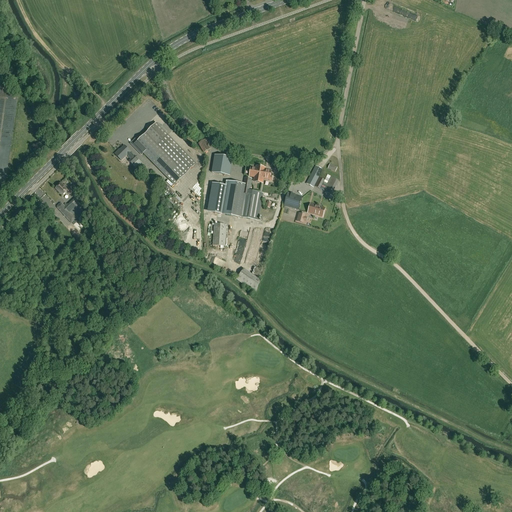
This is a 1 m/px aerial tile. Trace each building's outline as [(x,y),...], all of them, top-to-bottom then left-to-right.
[(188,156),(187,155),(168,135),(156,123),(140,140),(137,138),(131,144),(141,155),(143,153),(165,177),(166,178),(188,156)] [(204,154),(212,148),(206,139),(198,144),(204,154)] [(132,165),(138,160),(134,156),(133,156),(130,152),(124,146),(118,151),(117,151),(114,154),(121,161),(127,155),(130,159),(128,161),(132,165)] [(229,176),(232,159),(215,156),(212,173),(229,176)] [(335,172),(337,167),(330,164),(328,169),(335,172)] [(322,170),(315,166),(306,184),(313,188),(322,170)] [(251,168),(250,176),(255,177),(256,178),(255,182),(262,183),(262,179),(272,180),(273,175),(271,175),(271,171),(265,170),(265,168),(256,167),(256,169),(251,168)] [(245,178),(243,185),(238,217),(258,221),(263,193),(250,191),(252,180),(245,178)] [(326,181),(320,178),(315,186),(321,190),(326,181)] [(331,195),(339,181),(332,178),(325,191),(331,195)] [(222,215),(238,217),(243,185),(228,182),(222,215)] [(70,195),(72,192),(65,185),(64,186),(61,183),(56,189),(63,196),(67,192),(70,195)] [(227,186),(212,184),(208,212),(222,215),(227,186)] [(193,190),(198,194),(202,190),(198,185),(193,190)] [(299,210),(302,197),(288,193),(284,206),(299,210)] [(58,208),(72,223),(79,231),(87,223),(83,213),(83,208),(78,203),(79,202),(75,198),(69,204),(68,203),(65,206),(63,204),(61,203),(58,206),(58,208)] [(175,206),(179,203),(177,200),(175,201),(172,198),(170,200),(175,206)] [(311,204),(308,213),(323,217),(325,209),(311,204)] [(296,222),(303,224),(304,222),(306,222),(307,218),(305,217),(306,215),(299,213),(296,222)] [(225,247),(227,225),(214,224),(212,246),(225,247)] [(255,267),(254,275),(260,277),(262,269),(255,267)] [(236,280),(255,294),(260,281),(244,269),(236,280)]
